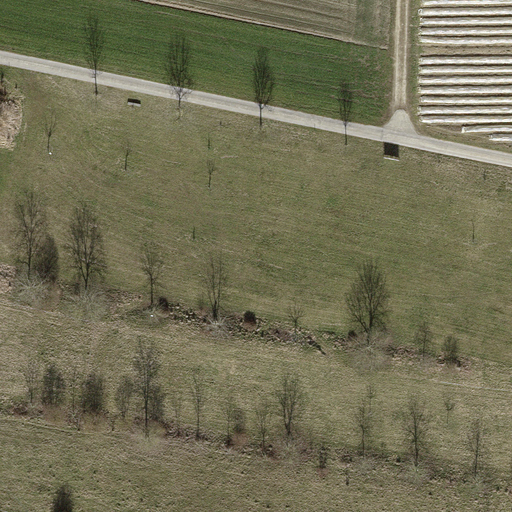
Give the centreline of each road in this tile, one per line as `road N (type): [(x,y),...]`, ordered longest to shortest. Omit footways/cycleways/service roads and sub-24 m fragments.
road 1 (track): [(511,159),(0,57)]
road 2 (track): [(400,138),(403,0)]
